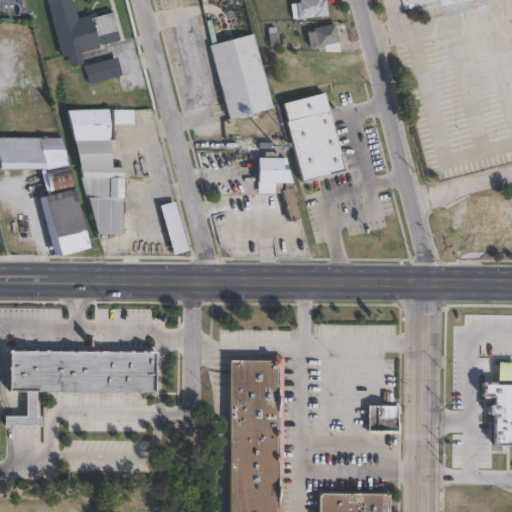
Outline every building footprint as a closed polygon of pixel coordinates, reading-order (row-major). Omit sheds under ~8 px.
[(73,0),(78,18),(113,9),(120,38),(98,43),(99,49),(80,54),(82,65),(70,68),(67,55),(62,57),(46,0),(73,0)] [(327,0),(329,15),(316,17),(316,14),(311,14),(312,17),(299,19),(297,3),(301,2),(301,0),(327,0)] [(399,0),(401,10),(424,6),(426,14),(498,0),(399,0)] [(340,42),(319,47),(319,46),(310,48),(307,34),(316,32),(315,28),(336,23),(340,42)] [(273,108),(229,119),(210,45),(254,34),(273,108)] [(122,75),(89,84),(84,66),(117,57),(122,75)] [(110,109),(110,110),(134,110),(134,125),(115,125),(115,140),(111,140),(112,167),(124,168),(124,198),(123,198),(123,235),(98,236),(68,110),(110,109)] [(343,173),(302,184),(288,125),(328,114),(343,173)] [(44,168),(1,168),(0,163),(0,143),(64,143),(66,154),(43,155),(47,168),(44,168)] [(278,152),(278,157),(285,158),(284,183),(293,183),(293,194),(282,193),(257,193),(258,183),(259,183),(260,158),(265,158),(265,152),(278,152)] [(91,248),(62,256),(47,196),(51,195),(45,173),(70,167),(91,248)] [(187,251),(175,201),(159,204),(171,254),(187,251)] [(466,232),(511,232),(511,215),(466,216),(466,232)] [(155,351),(154,390),(38,389),(38,426),(3,425),(3,413),(22,413),(22,388),(7,388),(8,349),(155,351)] [(280,511),(227,511),(228,363),(256,363),(256,358),(281,358),(280,511)] [(496,360),(511,360),(511,443),(492,443),(492,413),(486,413),(487,403),(492,403),(492,395),(480,394),(481,382),(496,382),(496,360)] [(395,433),(364,433),(364,407),(395,406),(395,433)] [(386,493),(385,511),(314,511),(315,492),(386,493)]
